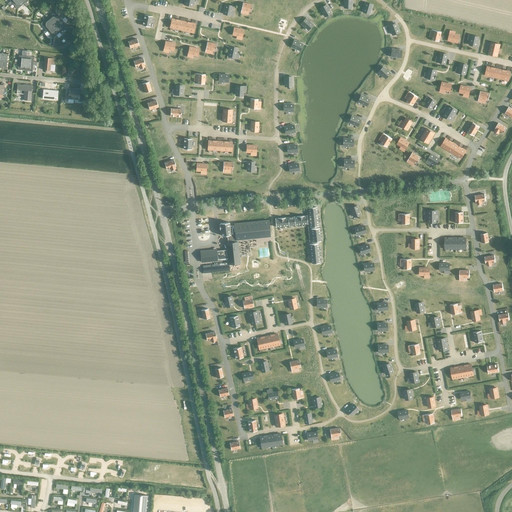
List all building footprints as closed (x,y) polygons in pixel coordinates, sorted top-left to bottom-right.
[(250,13),(252,5),(242,3),(241,10),(240,13),(242,14),(243,11),(250,13)] [(365,3),(362,11),(369,13),(371,5),(365,3)] [(230,16),(232,7),(225,5),(223,14),(230,16)] [(326,5),(320,8),(324,16),(330,13),(326,5)] [(54,25),(55,14),(53,13),(48,17),(46,14),(45,15),(54,25)] [(55,14),(54,25),(64,17),(63,16),(60,18),(57,14),(55,14)] [(43,22),(43,24),(54,25),(45,15),(47,18),(43,22)] [(149,27),(152,16),(144,15),(142,26),(149,27)] [(64,17),(54,25),(65,26),(65,24),(62,20),(64,17)] [(181,30),(183,22),(172,19),(170,28),(181,30)] [(305,19),(301,24),(308,30),(312,25),(305,19)] [(193,33),(195,24),(183,22),(181,30),(193,33)] [(395,23),(389,26),(392,34),(398,32),(395,23)] [(54,25),(43,24),(42,26),(46,30),(43,32),(44,33),(54,25)] [(54,25),(44,33),(44,34),(47,32),(50,36),(53,36),(54,25)] [(62,35),(54,25),(53,36),(55,36),(59,33),(61,35),(62,35)] [(65,26),(54,25),(62,35),(63,34),(61,31),(65,28),(65,26)] [(241,37),(243,30),(234,28),(232,35),(241,37)] [(439,42),(441,32),(431,30),(431,32),(433,33),(432,40),(439,42)] [(457,43),(459,36),(449,34),(448,41),(457,43)] [(476,46),(478,37),(471,36),(469,45),(476,46)] [(139,46),(137,39),(128,42),(130,49),(139,46)] [(293,41),(291,47),(299,50),(302,44),(293,41)] [(173,51),(174,44),(165,42),(164,49),(173,51)] [(215,52),(216,45),(207,43),(205,53),(207,53),(207,51),(215,52)] [(497,56),(500,45),(491,43),(488,54),(497,56)] [(197,56),(198,49),(189,47),(188,54),(197,56)] [(235,58),(237,49),(230,47),(228,56),(235,58)] [(19,55),(18,62),(26,63),(26,56),(27,52),(27,51),(22,51),(22,55),(22,56),(19,55)] [(445,64),(447,55),(440,53),(438,62),(445,64)] [(55,65),(54,65),(54,58),(45,58),(44,70),(55,71),(55,65)] [(145,65),(143,58),(133,61),(135,68),(139,67),(140,68),(145,66),(144,65),(145,65)] [(26,63),(18,62),(18,69),(20,69),(20,70),(25,71),(26,63)] [(26,63),(25,71),(30,71),(30,70),(32,71),(33,65),(33,64),(26,63)] [(465,75),(467,66),(460,64),(458,73),(465,75)] [(383,67),(378,72),(385,78),(390,73),(383,67)] [(496,78),(498,69),(487,67),(485,75),(496,78)] [(434,80),(436,71),(429,69),(427,78),(434,80)] [(508,81),(510,72),(498,69),(496,78),(508,81)] [(204,84),(205,74),(195,74),(194,76),(197,76),(196,84),(204,84)] [(151,91),(149,82),(142,84),(145,93),(151,91)] [(449,91),(451,85),(442,82),(440,89),(449,91)] [(30,101),(31,95),(32,86),(17,84),(16,94),(24,95),(23,100),(30,101)] [(468,95),(470,88),(461,86),(459,92),(468,95)] [(73,99),(74,90),(69,89),(68,97),(66,96),(66,100),(68,100),(68,99),(73,99)] [(74,90),(73,99),(79,100),(79,101),(82,102),(83,96),(80,96),(80,90),(74,90)] [(488,101),(490,93),(480,91),(478,101),(480,102),(481,99),(488,101)] [(413,105),(418,97),(409,92),(408,94),(410,95),(406,101),(413,105)] [(57,94),(41,93),(41,100),(56,102),(57,94)] [(361,96),(358,102),(366,106),(369,99),(361,96)] [(431,109),(435,101),(430,98),(425,106),(431,109)] [(257,107),(258,99),(250,99),(250,109),(260,109),(260,107),(257,107)] [(158,107),(156,101),(147,103),(149,110),(158,107)] [(451,121),(457,110),(449,106),(443,116),(451,121)] [(181,117),(181,109),(170,109),(170,117),(175,117),(181,117)] [(231,122),(232,110),(223,110),(222,117),(222,121),(231,122)] [(351,116),(349,122),(357,126),(360,120),(352,116),(351,116)] [(407,130),(412,122),(406,118),(401,126),(407,130)] [(474,136),(479,127),(473,123),(467,132),(474,136)] [(503,134),(506,128),(498,123),(494,129),(495,129),(494,131),(499,133),(500,132),(503,134)] [(293,126),(284,128),(286,134),(295,132),(293,126)] [(428,143),(434,133),(427,129),(421,139),(428,143)] [(387,147),(392,139),(383,134),(382,135),(384,137),(380,143),(387,147)] [(405,149),(409,143),(401,138),(397,144),(405,149)] [(465,151),(446,139),(441,146),(461,158),(465,151)] [(219,150),(220,142),(208,141),(208,150),(219,150)] [(231,151),(231,142),(220,142),(219,150),(231,151)] [(416,164),(420,158),(412,153),(407,161),(408,163),(410,160),(416,164)] [(439,159),(431,154),(427,160),(435,165),(439,159)] [(176,166),(174,160),(164,163),(166,169),(170,168),(170,170),(175,168),(175,167),(176,166)] [(233,170),(233,163),(223,162),(223,172),(225,172),(225,170),(233,170)] [(297,164),(288,166),(290,172),(299,171),(297,164)] [(486,201),(485,194),(475,195),(476,202),(477,202),(477,204),(483,203),(482,201),(486,201)] [(357,206),(351,208),(354,217),(360,214),(357,206)] [(437,222),(437,211),(428,211),(428,222),(437,222)] [(409,224),(409,214),(399,214),(399,216),(401,216),(401,224),(409,224)] [(230,235),(227,235),(227,238),(228,240),(236,240),(259,237),(270,236),(268,221),(234,224),(234,226),(231,226),(229,226),(230,235)] [(220,224),(219,225),(220,230),(221,230),(221,236),(227,235),(230,235),(229,226),(229,222),(220,223),(220,224)] [(364,226),(355,229),(357,235),(366,233),(364,226)] [(489,242),(487,232),(481,234),(482,243),(489,242)] [(227,250),(221,250),(222,259),(228,258),(228,264),(240,263),(237,242),(237,241),(236,240),(228,240),(228,243),(226,243),(227,248),(227,250)] [(368,245),(359,248),(361,254),(370,251),(368,245)] [(200,252),(201,262),(217,260),(222,259),(221,250),(216,251),(216,250),(200,252)] [(495,262),(494,255),(485,257),(486,263),(487,265),(492,264),(492,262),(495,262)] [(411,269),(411,259),(401,259),(401,261),(404,261),(404,269),(411,269)] [(228,265),(202,268),(203,274),(229,271),(228,265)] [(469,278),(469,271),(460,271),(460,281),(462,281),(462,278),(469,278)] [(503,290),(502,283),(493,285),(494,292),(503,290)] [(233,305),(231,296),(224,298),(226,307),(233,305)] [(253,306),(251,296),(249,296),(249,299),(242,301),(243,308),(253,306)] [(296,308),(294,299),(288,300),(290,309),(296,308)] [(424,311),(422,302),(416,303),(417,312),(424,311)] [(459,311),(458,304),(450,305),(452,315),(462,313),(462,311),(459,311)] [(210,318),(208,309),(201,311),(203,320),(210,318)] [(480,319),(478,310),(471,311),(473,320),(480,319)] [(260,322),(257,311),(249,313),(251,324),(260,322)] [(291,323),(289,314),(282,316),(284,325),(291,323)] [(510,320),(508,314),(499,315),(500,322),(501,322),(501,323),(506,323),(506,321),(510,320)] [(240,326),(237,315),(230,317),(232,328),(240,326)] [(440,326),(438,316),(431,317),(433,327),(440,326)] [(416,329),(414,320),(408,321),(409,330),(416,329)] [(330,325),(321,328),(322,334),(331,332),(330,325)] [(483,341),(481,331),(473,332),(475,343),(483,341)] [(216,339),(215,332),(205,334),(206,341),(210,340),(211,342),(216,341),(215,339),(216,339)] [(448,349),(446,338),(437,339),(439,351),(448,349)] [(304,345),(303,339),(294,341),(295,347),(304,345)] [(420,353),(418,344),(408,345),(408,348),(411,347),(412,355),(420,353)] [(243,358),(241,347),(234,349),(236,359),(243,358)] [(336,350),(327,352),(328,358),(337,357),(336,350)] [(301,368),(299,360),(290,362),(292,372),(294,372),(293,369),(301,368)] [(269,370),(267,361),(260,362),(262,371),(269,370)] [(389,363),(383,366),(386,374),(392,372),(389,363)] [(499,371),(498,364),(487,366),(488,373),(499,371)] [(223,377),(221,367),(214,369),(216,378),(223,377)] [(253,378),(252,372),(242,374),(244,380),(253,378)] [(418,381),(417,372),(410,373),(412,382),(418,381)] [(338,373),(330,375),(331,382),(340,379),(338,373)] [(220,397),(229,395),(227,388),(218,390),(220,397)] [(499,397),(497,388),(490,389),(492,399),(499,397)] [(300,396),(299,389),(292,390),(293,400),(303,398),(303,396),(300,396)] [(412,398),(411,389),(404,390),(406,400),(412,398)] [(471,398),(470,391),(461,393),(462,399),(471,398)] [(278,399),(277,392),(268,394),(269,400),(278,399)] [(321,406),(319,397),(313,398),(314,407),(321,406)] [(435,406),(434,397),(427,398),(428,407),(435,406)] [(257,407),(255,398),(249,399),(250,409),(257,407)] [(353,404),(347,410),(351,415),(358,409),(353,404)] [(488,414),(487,405),(480,406),(482,415),(488,414)] [(233,416),(232,409),(223,411),(224,418),(233,416)] [(409,417),(408,410),(399,412),(400,419),(409,417)] [(462,417),(460,410),(451,412),(453,422),(455,421),(454,419),(462,417)] [(312,422),(310,413),(304,414),(305,423),(312,422)] [(285,425),(283,414),(274,415),(276,427),(285,425)] [(434,424),(432,414),(422,416),(423,418),(425,417),(427,425),(434,424)] [(257,431),(256,420),(248,421),(250,432),(257,431)] [(341,436),(340,429),(330,430),(332,441),(335,441),(334,437),(341,436)] [(318,440),(317,433),(307,435),(308,442),(318,440)] [(240,449),(238,442),(229,444),(230,451),(240,449)] [(135,494),(133,511),(145,511),(147,495),(135,494)] [(107,508),(108,505),(101,503),(98,511),(103,511),(104,508),(107,508)]
